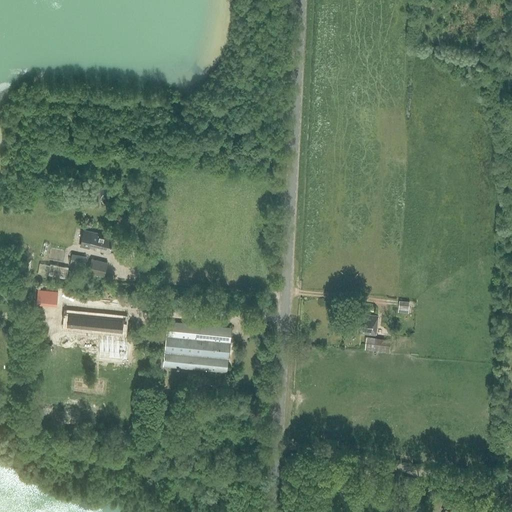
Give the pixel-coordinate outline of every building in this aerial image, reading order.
[(113,237),(101,234),(84,230),(80,247),(89,249),(90,246),(94,247),(94,249),(109,253),(113,237)] [(84,266),(86,257),(72,254),(70,263),(84,266)] [(107,262),(91,258),(88,274),(103,278),(107,262)] [(50,265),(40,263),(38,274),(49,276),(49,275),(67,278),(69,268),(50,264),(50,265)] [(113,319),(78,315),(77,328),(112,332),(113,319)] [(376,334),(377,317),(365,315),(365,316),(351,315),(349,329),(360,330),(360,334),(375,335),(376,334)] [(127,344),(128,334),(133,334),(134,321),(126,320),(125,333),(118,333),(117,343),(111,342),(109,360),(137,362),(139,345),(127,344)] [(163,366),(227,373),(232,328),(168,322),(163,366)] [(366,337),(365,350),(390,353),(398,354),(399,351),(409,352),(411,342),(409,341),(409,337),(394,335),(394,340),(391,340),(384,339),(366,337)] [(444,511),(459,511),(461,507),(448,502),(444,511)]
